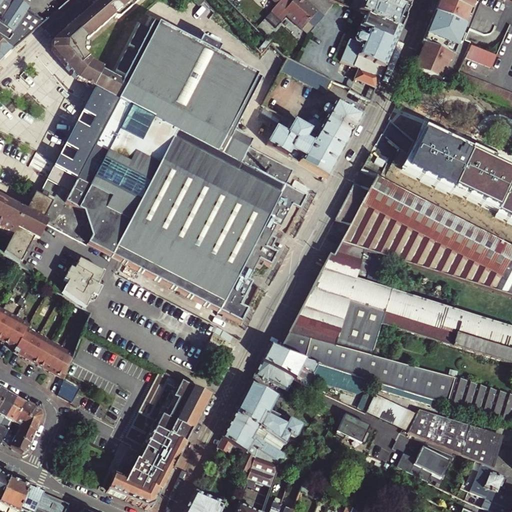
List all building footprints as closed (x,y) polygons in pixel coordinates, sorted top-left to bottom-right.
[(0,0),(0,46),(10,52),(33,32),(44,22),(27,11),(29,8),(17,0),(13,0),(10,6),(3,1),(3,0),(0,0)] [(100,0),(50,44),(50,52),(77,81),(92,89),(100,73),(102,70),(90,63),(82,55),(82,53),(86,53),(87,47),(82,47),(83,44),(113,18),(115,19),(118,19),(140,0),(100,0)] [(280,0),(276,5),(268,13),(279,23),(285,17),(300,31),(316,12),(310,7),(309,8),(299,0),(280,0)] [(364,15),(399,30),(411,0),(362,0),(357,12),(364,15)] [(464,26),(470,13),(441,0),(439,0),(434,14),(464,26)] [(441,0),(470,13),(473,6),(476,6),(478,0),(441,0)] [(211,20),(218,14),(207,3),(200,10),(211,20)] [(464,26),(434,14),(425,37),(457,49),(465,27),(464,26)] [(375,88),(386,62),(399,30),(364,15),(353,42),(348,41),(339,63),(357,70),(353,78),(375,88)] [(306,24),(300,31),(306,36),(312,29),(306,24)] [(100,73),(92,89),(117,101),(93,147),(96,149),(79,182),(76,180),(64,203),(82,213),(90,238),(86,245),(111,258),(122,263),(239,324),(258,288),(250,284),(251,283),(247,281),(255,266),(260,268),(263,264),(269,267),(275,254),(269,251),(275,240),(270,237),(275,228),(278,230),(279,230),(286,233),(305,197),(284,186),(292,172),(248,149),(252,141),(233,132),(260,80),(255,78),(256,76),(217,56),(221,48),(202,38),(197,46),(158,26),(157,27),(152,25),(149,31),(139,26),(128,46),(133,49),(131,53),(126,51),(115,72),(124,77),(121,84),(100,73)] [(452,56),(424,44),(414,70),(441,81),(452,56)] [(463,58),(471,61),(476,49),(468,45),(463,58)] [(0,62),(10,52),(0,46),(0,62)] [(471,61),(479,64),(484,51),(476,49),(471,61)] [(479,64),(485,66),(490,54),(484,51),(479,64)] [(485,66),(493,69),(498,57),(490,54),(485,66)] [(280,71),(324,94),(331,81),(311,71),(293,62),(286,59),(280,71)] [(452,86),(481,97),(486,84),(457,73),(452,86)] [(369,103),(375,88),(353,78),(349,90),(348,92),(369,103)] [(511,109),(511,94),(486,84),(481,97),(511,109)] [(342,151),(353,131),(361,117),(335,102),(332,108),(329,106),(328,109),(325,108),(323,108),(321,112),(322,115),(326,117),(322,125),(313,121),(307,122),(304,129),(303,130),(342,151)] [(333,166),(342,151),(303,130),(304,129),(290,121),(289,122),(283,118),(267,146),(317,174),(326,180),(333,166)] [(76,180),(79,182),(96,149),(93,147),(76,180)] [(360,171),(369,176),(378,159),(369,155),(360,171)] [(405,190),(378,175),(383,166),(379,160),(378,159),(369,176),(377,179),(404,193),(405,190)] [(511,256),(511,249),(506,246),(404,193),(377,179),(369,176),(360,171),(354,184),(370,192),(363,205),(356,217),(351,229),(346,237),(343,244),(369,252),(418,268),(496,292),(511,256)] [(347,197),(363,205),(370,192),(354,184),(347,197)] [(452,203),(455,197),(450,194),(451,192),(445,189),(441,188),(438,192),(436,196),(440,199),(446,202),(447,200),(452,203)] [(0,230),(13,237),(4,255),(19,265),(42,221),(51,204),(34,194),(24,212),(0,199),(0,230)] [(341,209),(356,217),(363,205),(347,197),(341,209)] [(335,220),(351,229),(356,217),(341,209),(335,220)] [(104,270),(111,258),(86,245),(68,235),(42,221),(19,265),(60,295),(65,285),(61,283),(68,271),(71,272),(77,262),(102,274),(95,288),(99,290),(95,299),(91,297),(83,312),(89,316),(82,333),(172,380),(174,381),(177,374),(180,368),(192,374),(216,327),(156,297),(116,276),(104,270)] [(322,244),(338,252),(342,245),(326,236),(322,244)] [(327,256),(334,260),(338,252),(322,244),(318,252),(327,256)] [(342,245),(367,256),(369,252),(343,244),(342,245)] [(511,331),(424,306),(356,287),(367,256),(342,245),(338,252),(334,260),(327,256),(300,310),(286,336),(333,348),(348,352),(371,358),(381,326),(511,365),(511,331)] [(511,256),(496,292),(511,296),(511,256)] [(104,270),(116,276),(118,271),(122,263),(111,258),(104,270)] [(91,297),(95,299),(99,290),(95,288),(102,274),(77,262),(71,272),(68,271),(61,283),(65,285),(60,295),(83,312),(91,297)] [(27,328),(29,324),(0,308),(0,312),(5,316),(6,314),(13,316),(16,318),(23,324),(22,325),(27,328)] [(63,380),(71,360),(72,357),(26,331),(27,329),(27,328),(22,325),(23,324),(16,318),(13,316),(6,314),(5,316),(0,312),(0,341),(10,347),(15,350),(14,353),(21,357),(30,362),(45,370),(53,375),(63,380)] [(72,357),(73,355),(27,329),(26,331),(72,357)] [(318,365),(342,373),(404,392),(448,405),(457,380),(371,358),(348,352),(333,348),(286,336),(278,352),(285,356),(318,365)] [(313,375),(318,365),(285,356),(278,352),(269,346),(260,363),(292,379),(294,380),(300,369),(313,375)] [(286,391),(292,379),(260,363),(253,376),(266,383),(267,381),(286,391)] [(511,396),(457,380),(448,405),(511,425),(511,396)] [(175,381),(162,407),(194,423),(195,424),(198,419),(208,398),(203,396),(175,381)] [(71,404),(76,396),(79,391),(62,382),(62,383),(57,396),(71,404)] [(289,421),(287,422),(269,412),(276,400),(249,385),(234,414),(283,446),(284,447),(288,438),(294,440),(300,428),(300,427),(289,421)] [(0,416),(1,417),(4,419),(15,399),(6,394),(0,404),(0,416)] [(470,460),(491,469),(501,438),(418,412),(416,417),(374,398),(366,413),(408,433),(408,434),(442,448),(470,460)] [(9,421),(13,424),(24,404),(15,399),(4,419),(0,425),(0,426),(5,429),(9,421)] [(21,427),(23,428),(33,409),(24,404),(13,424),(21,427)] [(194,423),(162,407),(151,429),(154,431),(152,435),(177,449),(182,451),(190,434),(193,429),(195,424),(194,423)] [(26,430),(35,433),(42,417),(40,412),(33,409),(23,428),(26,430)] [(364,445),(373,425),(347,412),(337,432),(364,445)] [(279,454),(283,446),(234,414),(220,440),(235,448),(244,453),(254,459),(257,450),(279,465),(283,459),(282,456),(279,454)] [(15,437),(31,443),(35,433),(26,430),(23,428),(21,427),(15,437)] [(22,455),(27,453),(31,443),(15,437),(6,433),(1,443),(22,455)] [(177,449),(152,435),(144,450),(145,450),(175,465),(177,460),(182,451),(177,449)] [(216,448),(230,457),(235,448),(220,440),(216,448)] [(415,462),(403,455),(396,468),(427,484),(431,476),(440,480),(449,463),(421,449),(415,462)] [(145,450),(144,450),(143,452),(139,459),(136,458),(134,457),(128,466),(125,471),(120,480),(117,479),(114,477),(107,493),(146,510),(149,511),(152,511),(153,508),(155,504),(169,476),(175,465),(145,450)] [(263,511),(279,465),(257,450),(254,459),(249,474),(235,511),(263,511)] [(238,469),(249,474),(254,459),(244,453),(238,469)] [(117,479),(120,480),(125,471),(128,466),(125,464),(117,479)] [(484,487),(497,493),(503,479),(490,473),(484,487)] [(0,498),(9,479),(0,475),(0,498)] [(0,511),(17,511),(28,488),(9,479),(0,498),(0,511)] [(319,502),(323,492),(304,480),(300,491),(319,502)] [(493,511),(511,511),(511,499),(497,493),(484,487),(474,483),(470,493),(493,503),(495,502),(497,503),(497,504),(495,506),(493,509),(494,511),(493,511)] [(33,511),(35,510),(42,494),(28,488),(17,511),(33,511)] [(40,511),(63,511),(67,505),(42,494),(35,510),(40,511)] [(219,511),(222,506),(192,495),(183,511),(219,511)] [(278,511),(280,507),(282,502),(275,499),(272,503),(269,511),(278,511)]
